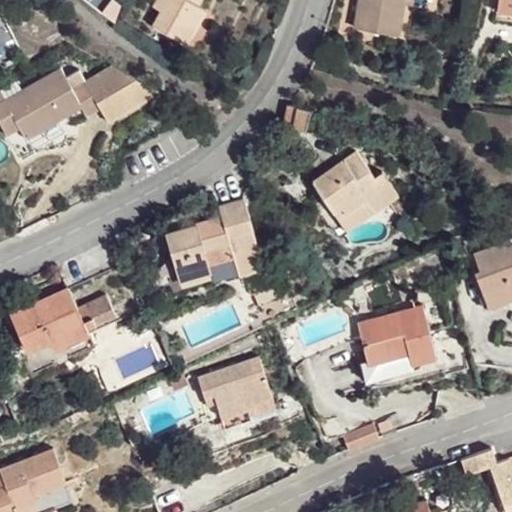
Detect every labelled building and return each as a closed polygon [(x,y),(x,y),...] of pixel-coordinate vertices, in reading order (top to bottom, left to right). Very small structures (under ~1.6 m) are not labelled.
[(161,5),(157,13),(148,28),(181,46),(200,11),(192,6),(195,0),(153,0),(161,5)] [(149,8),(157,13),(161,5),(153,0),(149,8)] [(399,0),(355,0),(355,2),(350,34),(392,42),(397,10),(399,0)] [(406,12),(408,0),(399,0),(397,10),(406,12)] [(511,18),(511,5),(494,4),(493,17),(511,18)] [(157,96),(106,70),(83,83),(78,76),(64,83),(58,74),(5,105),(0,95),(0,124),(12,118),(19,129),(25,140),(56,123),(68,117),(80,112),(85,119),(98,112),(106,126),(157,96)] [(285,112),(280,131),(300,136),(305,117),(285,112)] [(0,128),(5,137),(19,129),(12,118),(0,124),(0,128)] [(60,131),(56,123),(25,140),(30,148),(60,131)] [(375,188),(373,184),(354,156),(333,171),(311,186),(331,215),(340,210),(346,220),(365,209),(370,216),(394,200),(387,188),(377,194),(372,188),(375,188)] [(381,179),(373,184),(375,188),(372,188),(377,194),(387,188),(381,179)] [(200,235),(198,227),(196,221),(180,226),(164,231),(180,285),(263,262),(243,194),(217,202),(222,219),(224,227),(200,235)] [(342,233),(370,216),(365,209),(346,220),(340,210),(331,215),(342,233)] [(222,219),(198,227),(200,235),(224,227),(222,219)] [(511,275),(511,244),(511,241),(473,255),(478,272),(473,274),(480,292),(511,280),(511,278),(511,276),(511,275)] [(511,300),(511,275),(511,276),(511,278),(511,280),(480,292),(473,274),(467,274),(480,311),(511,300)] [(84,322),(86,326),(95,321),(85,302),(75,306),(70,296),(64,285),(7,315),(26,353),(50,340),(84,322)] [(423,305),(411,309),(419,338),(431,334),(429,327),(427,321),(423,305)] [(419,338),(411,309),(357,323),(365,352),(356,354),(365,382),(388,376),(412,370),(411,364),(437,358),(431,334),(419,338)] [(90,332),(86,326),(84,322),(50,340),(55,351),(90,332)] [(243,366),(235,370),(245,390),(253,385),(243,366)] [(245,390),(235,370),(187,392),(197,412),(206,408),(210,416),(217,431),(229,425),(241,420),(239,415),(262,404),(253,385),(245,390)] [(201,420),(210,416),(206,408),(197,412),(201,420)] [(354,443),(376,436),(370,422),(340,431),(345,446),(354,443)] [(4,477),(0,478),(0,511),(47,511),(54,510),(79,501),(58,446),(0,466),(4,477)] [(483,450),(454,462),(459,477),(482,469),(498,511),(511,511),(511,455),(505,458),(489,464),(483,450)] [(391,511),(424,511),(421,497),(390,506),(391,511)]
